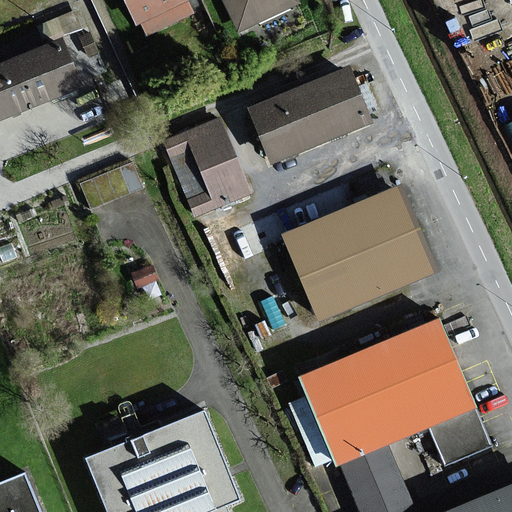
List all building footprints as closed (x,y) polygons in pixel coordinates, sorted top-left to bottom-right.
[(185,0),(130,0),(147,34),(191,13),(185,0)] [(297,0),(226,0),(240,30),(299,2),(297,0)] [(0,118),(82,85),(63,39),(0,63),(0,118)] [(350,68),(252,107),(274,160),(371,121),(350,68)] [(197,213),(250,191),(220,119),(167,141),(197,213)] [(134,158),(81,178),(92,204),(144,184),(134,158)] [(398,187),(286,234),(321,317),(433,270),(411,217),(398,187)] [(439,319),(305,376),(341,462),(387,442),(429,424),(446,464),(489,445),(474,409),(477,407),(439,319)] [(303,395),(292,400),(317,461),(329,456),(303,395)] [(208,413),(90,456),(110,511),(228,511),(227,507),(241,501),(208,413)] [(417,511),(387,442),(341,462),(362,511),(511,511),(511,485),(449,511),(417,511)] [(0,511),(41,511),(26,473),(0,483),(0,511)]
